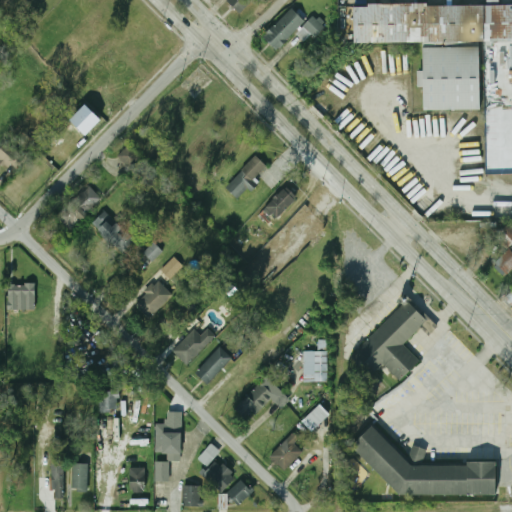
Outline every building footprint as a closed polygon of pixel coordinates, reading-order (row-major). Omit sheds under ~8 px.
[(241,14),(253,0),(227,0),(226,1),(241,14)] [(354,8),(511,6),(511,40),(355,42),(354,8)] [(263,36),(276,50),(306,22),(292,8),(263,36)] [(316,38),(326,26),(314,15),(303,26),(316,38)] [(424,48),(479,48),(479,110),(424,110),(424,48)] [(24,157),(6,141),(0,147),(0,161),(12,172),(24,157)] [(118,156),(130,169),(141,158),(128,146),(118,156)] [(239,201),(269,168),(255,155),(225,188),(239,201)] [(298,197),(286,186),(264,210),(275,221),(298,197)] [(102,204),(92,187),(69,200),(80,217),(102,204)] [(122,254),(134,241),(105,211),(92,224),(122,254)] [(511,244),(511,227),(509,224),(495,236),(508,249),(511,244)] [(163,252),(155,243),(144,252),(152,262),(163,252)] [(508,275),(511,270),(511,252),(509,250),(496,265),(508,275)] [(184,266),(174,257),(161,270),(171,279),(184,266)] [(173,296),(157,280),(134,304),(150,320),(173,296)] [(35,284),(7,284),(7,310),(35,310),(35,284)] [(348,358),(368,380),(384,365),(399,381),(419,362),(403,344),(426,323),(407,302),(348,358)] [(216,337),(207,328),(200,335),(194,329),(172,351),(188,366),(216,337)] [(207,386),(232,357),(219,346),(194,375),(207,386)] [(328,381),(328,351),(303,351),(303,381),(328,381)] [(245,418),(251,412),(254,415),(273,396),(261,383),(236,408),(245,418)] [(100,413),(118,411),(116,391),(98,393),(100,413)] [(330,415),(320,405),(301,422),(311,432),(330,415)] [(180,429),(182,429),(183,410),(170,409),(169,425),(157,425),(156,454),(179,455),(180,429)] [(408,461),(373,426),(352,447),(400,495),(496,495),(496,462),(468,462),(468,466),(422,466),(428,450),(414,445),(408,461)] [(294,444),(298,439),(292,434),(269,457),(284,471),(303,452),(294,444)] [(220,452),(211,444),(198,458),(207,466),(220,452)] [(64,499),(64,450),(51,450),(51,499),(64,499)] [(202,477),(222,491),(234,475),(214,461),(202,477)] [(169,482),(169,462),(155,462),(155,482),(169,482)] [(88,463),(73,463),(73,490),(88,490),(88,463)] [(144,493),(144,467),(128,467),(128,493),(144,493)] [(228,491),(238,504),(252,493),(242,480),(228,491)] [(200,486),(183,486),(183,507),(200,507),(200,486)]
